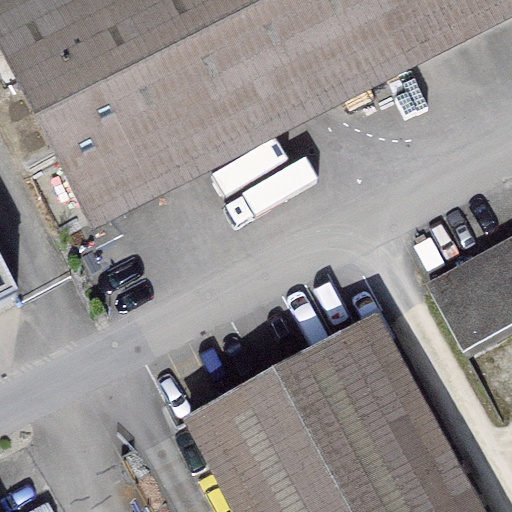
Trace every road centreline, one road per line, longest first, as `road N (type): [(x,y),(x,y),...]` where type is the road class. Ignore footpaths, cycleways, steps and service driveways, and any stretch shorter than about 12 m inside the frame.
road 1 (residential): [(0,420),(511,154)]
road 2 (unknown): [(0,179),(86,375)]
